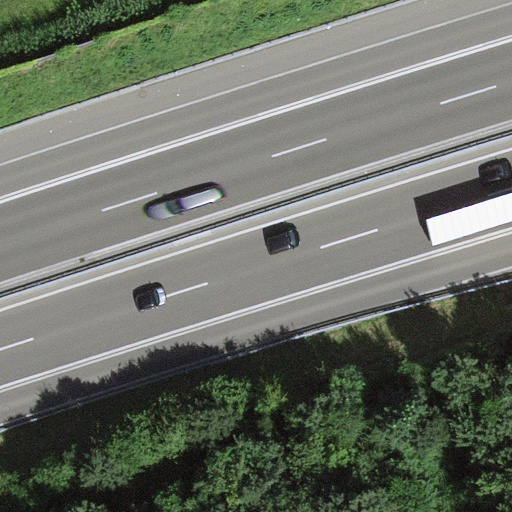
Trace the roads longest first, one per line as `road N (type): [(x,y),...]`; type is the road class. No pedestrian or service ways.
road 1 (motorway): [(0,349),(511,188)]
road 2 (motorway): [(511,82),(0,243)]
road 3 (motorway): [(0,418),(511,259)]
